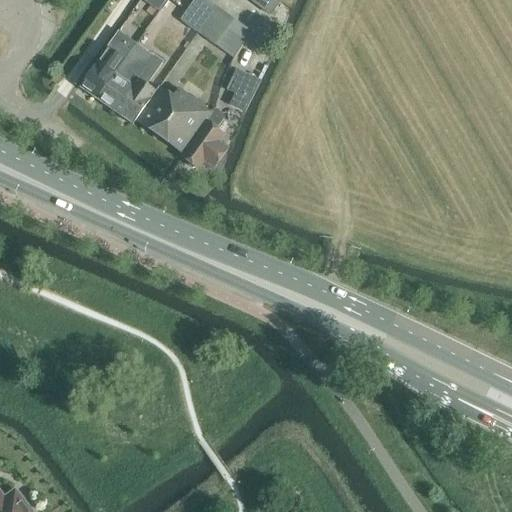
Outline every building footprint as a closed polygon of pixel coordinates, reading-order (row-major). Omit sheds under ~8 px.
[(140,0),(158,12),(166,0),(140,0)] [(248,0),(270,16),(280,2),(277,0),(248,0)] [(233,20),(214,46),(231,59),(250,33),(233,20)] [(122,64),(121,64),(96,100),(132,125),(136,120),(156,92),(146,85),(162,62),(153,56),(153,57),(135,45),(122,64)] [(79,88),(96,100),(121,64),(113,58),(106,68),(97,62),(79,88)] [(235,71),(225,92),(242,99),(251,78),(235,71)] [(159,87),(156,92),(136,120),(182,153),(183,154),(211,113),(178,89),(173,97),(159,87)] [(214,109),(211,113),(183,154),(182,153),(180,157),(187,162),(188,165),(192,169),(196,168),(198,170),(204,162),(214,169),(228,149),(218,142),(224,134),(216,129),(224,117),(214,109)] [(3,499),(0,493),(0,511),(30,511),(15,490),(3,499)]
